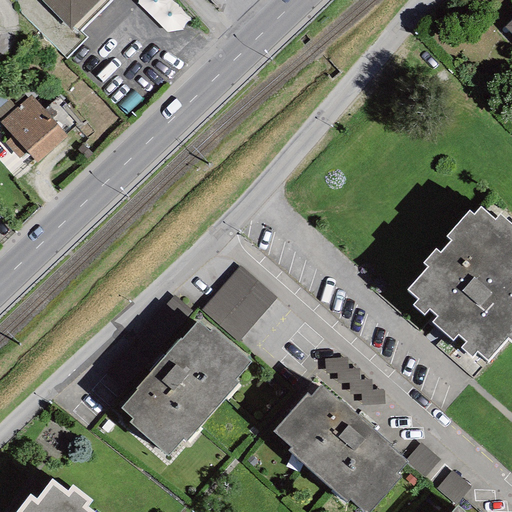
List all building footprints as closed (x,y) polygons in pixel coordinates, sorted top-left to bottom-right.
[(40,0),(69,29),(98,0),(40,0)] [(0,88),(0,106),(9,100),(0,88)] [(1,122),(0,122),(0,123),(12,137),(26,153),(36,164),(67,137),(31,96),(16,109),(1,122)] [(0,120),(1,122),(16,109),(9,100),(0,106),(0,120)] [(19,158),(26,153),(12,137),(4,143),(19,158)] [(428,267),(407,290),(418,300),(412,305),(423,315),(429,309),(437,317),(432,323),(453,341),(458,335),(466,342),(461,348),(472,357),(477,352),(488,361),(507,339),(511,343),(511,341),(511,226),(499,215),(494,220),(480,207),(473,215),(469,212),(446,238),(451,242),(440,253),(436,249),(423,263),(428,267)] [(240,267),(202,310),(238,341),(276,298),(240,267)] [(137,389),(121,408),(132,418),(128,422),(167,456),(182,439),(186,443),(239,383),(235,380),(251,362),(213,329),(211,332),(198,321),(182,339),(180,337),(136,388),(137,389)] [(347,358),(324,359),(325,374),(336,373),(337,383),(349,382),(349,395),(360,394),(361,406),(384,405),(383,389),(371,390),(371,379),(359,380),(358,369),(347,369),(347,358)] [(307,393),(273,431),(291,448),(288,452),(346,504),(350,500),(363,511),(370,511),(402,477),(398,474),(407,463),(408,462),(405,460),(389,445),(390,444),(340,399),(339,401),(320,385),(310,396),(307,393)] [(420,443),(405,460),(408,462),(407,463),(424,478),(440,460),(420,443)] [(471,488),(451,470),(435,488),(455,506),(471,488)] [(90,511),(84,507),(89,501),(72,487),(68,493),(52,481),(36,502),(30,496),(17,511),(90,511)]
